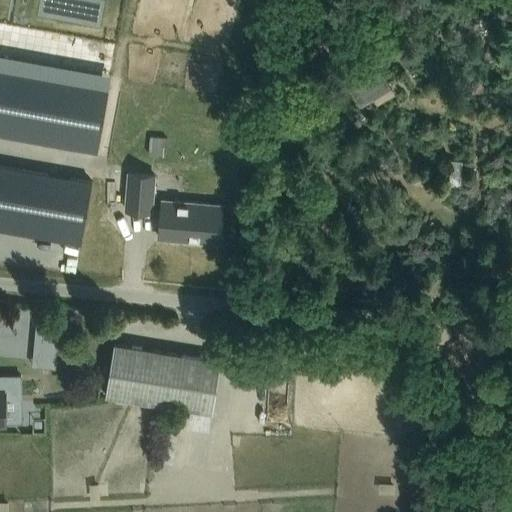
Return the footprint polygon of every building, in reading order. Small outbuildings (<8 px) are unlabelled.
[(0,0),(0,5),(55,11),(56,0),(0,0)] [(398,93),(382,68),(348,89),(361,115),(398,93)] [(0,69),(0,132),(97,150),(107,98),(108,89),(72,82),(0,69)] [(166,136),(149,135),(148,154),(165,155),(166,136)] [(91,173),(94,157),(83,154),(80,171),(91,173)] [(460,186),(462,159),(449,158),(448,185),(460,186)] [(0,165),(0,226),(81,241),(91,181),(0,165)] [(128,172),(125,208),(152,211),(155,175),(128,172)] [(218,238),(218,242),(219,242),(221,204),(162,199),(159,237),(191,240),(191,236),(218,238)] [(319,221),(331,237),(340,229),(328,214),(319,221)] [(40,335),(38,360),(55,362),(58,337),(40,335)] [(105,394),(180,406),(178,417),(167,415),(159,465),(173,467),(179,425),(208,430),(211,411),(212,411),(221,360),(114,343),(105,394)] [(197,444),(197,462),(228,463),(229,445),(197,444)]
